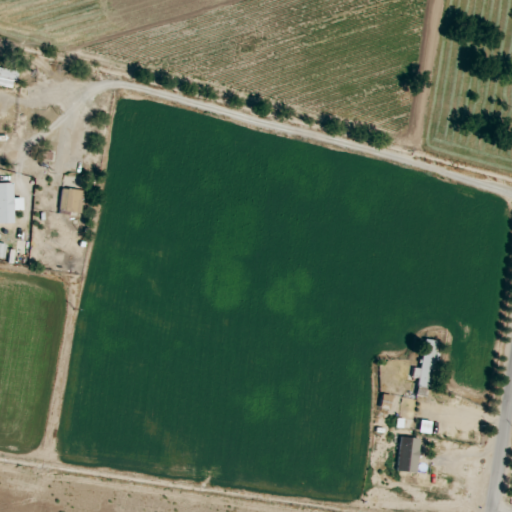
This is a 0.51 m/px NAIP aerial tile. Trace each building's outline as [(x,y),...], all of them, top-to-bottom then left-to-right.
[(0,85),(13,87),(16,70),(0,67),(0,85)] [(21,198),(12,198),(13,183),(0,182),(0,223),(13,224),(13,210),(21,210),(21,198)] [(81,213),(82,190),(60,189),(60,213),(81,213)] [(421,368),(413,368),(412,378),(417,378),(417,388),(429,389),(432,340),(422,340),(421,368)] [(396,471),(416,473),(419,439),(400,437),(396,471)]
